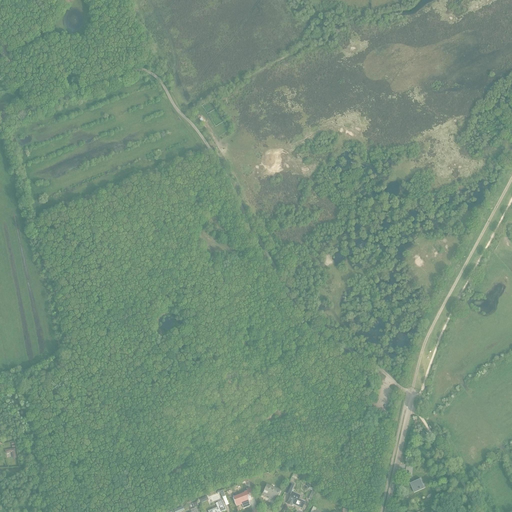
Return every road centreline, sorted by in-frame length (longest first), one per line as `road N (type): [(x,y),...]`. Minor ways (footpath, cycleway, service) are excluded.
road 1 (unknown): [(38,105),(40,111),(9,122),(82,356),(76,369),(43,387),(68,511)]
road 2 (track): [(411,394),(429,332),(511,177)]
road 3 (track): [(409,408),(482,511)]
